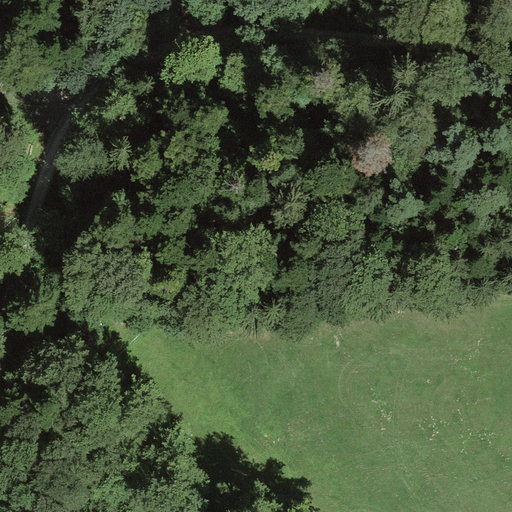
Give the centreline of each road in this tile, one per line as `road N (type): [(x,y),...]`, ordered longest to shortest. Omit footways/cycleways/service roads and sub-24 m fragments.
road 1 (track): [(208,26),(118,74),(63,134),(48,166),(0,370)]
road 2 (track): [(511,22),(336,37),(208,26)]
road 3 (track): [(48,166),(78,206),(108,351)]
